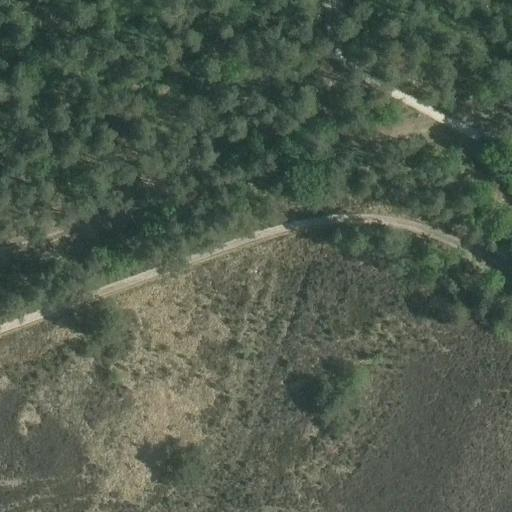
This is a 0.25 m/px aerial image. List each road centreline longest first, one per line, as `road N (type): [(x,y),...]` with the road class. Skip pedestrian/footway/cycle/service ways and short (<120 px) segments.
road 1 (track): [(511,280),(433,234),(387,220),(337,219),(249,237),(0,329)]
road 2 (track): [(511,107),(379,135),(0,256)]
